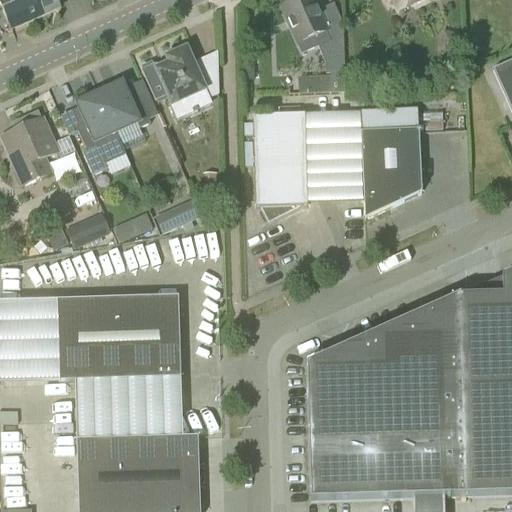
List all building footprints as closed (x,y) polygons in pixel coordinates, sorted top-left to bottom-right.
[(0,0),(0,8),(3,15),(11,33),(58,11),(52,0),(0,0)] [(325,34),(316,13),(310,0),(302,0),(281,10),(297,46),(300,45),(304,54),(315,49),(311,40),(313,39),(325,66),(325,77),(344,76),(342,26),(325,34)] [(389,0),(397,15),(425,3),(425,2),(428,0),(389,0)] [(152,67),(140,72),(154,103),(166,98),(171,109),(177,122),(210,107),(207,101),(211,99),(216,96),(215,63),(200,70),(198,65),(192,68),(187,57),(185,53),(181,54),(179,50),(168,56),(169,60),(165,61),(166,62),(168,67),(157,72),(155,73),(152,67)] [(511,62),(492,72),(511,115),(511,62)] [(128,105),(120,88),(98,98),(115,135),(136,126),(138,131),(149,126),(138,101),(128,105)] [(115,135),(98,98),(76,108),(84,125),(74,129),(86,155),(97,150),(94,145),(115,135)] [(267,226),(299,210),(306,210),(306,206),(314,203),(305,186),(304,118),(251,119),(254,211),(260,211),(267,226)] [(23,188),(50,176),(44,162),(56,157),(41,123),(15,135),(25,157),(12,163),(17,176),(6,181),(11,193),(23,188)] [(363,223),(420,197),(417,134),(359,136),(363,223)] [(177,231),(170,215),(153,222),(161,238),(177,231)] [(99,217),(63,233),(73,253),(109,237),(99,217)] [(152,233),(145,218),(129,225),(136,240),(152,233)] [(67,248),(59,230),(45,237),(53,254),(67,248)] [(366,342),(305,369),(305,380),(309,505),(389,502),(412,502),(412,511),(443,511),(443,501),(463,500),(511,498),(511,276),(500,282),(501,300),(458,301),(439,309),(435,311),(366,342)] [(58,386),(180,382),(177,301),(55,304),(58,386)] [(198,472),(197,441),(75,444),(77,511),(198,511),(198,491),(204,491),(203,472),(198,472)]
